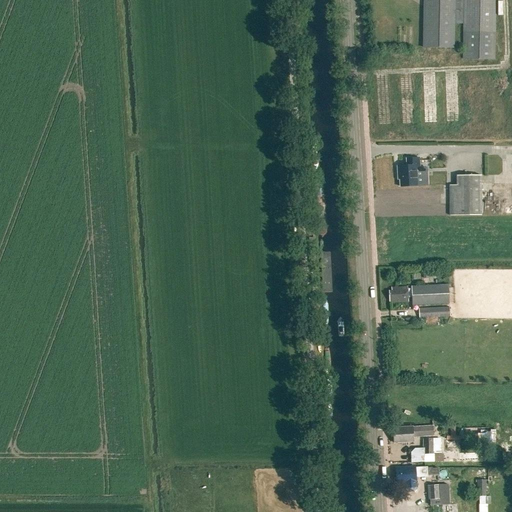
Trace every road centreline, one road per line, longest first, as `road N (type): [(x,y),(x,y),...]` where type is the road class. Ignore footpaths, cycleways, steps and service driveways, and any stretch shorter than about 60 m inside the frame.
road 1 (secondary): [(377,511),(345,0)]
road 2 (unclassified): [(318,511),(288,0)]
